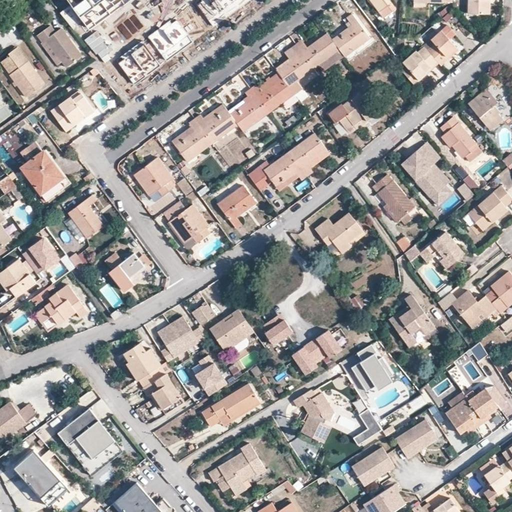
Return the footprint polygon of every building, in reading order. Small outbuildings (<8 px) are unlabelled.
[(68,0),(89,29),(128,0),(68,0)] [(198,4),(214,26),(249,0),(201,0),(202,1),(198,4)] [(370,0),(379,11),(392,2),(390,0),(370,0)] [(490,14),(490,0),(467,0),(468,13),(490,14)] [(333,39),(345,55),(346,56),(370,38),(352,14),(346,18),(351,25),(333,39)] [(170,21),(148,37),(166,61),(193,41),(177,20),(172,23),(170,21)] [(56,32),(51,25),(37,35),(43,42),(41,43),(57,65),(62,62),(67,67),(82,56),(61,27),(56,32)] [(447,25),(441,30),(450,39),(456,34),(447,25)] [(438,63),(441,65),(459,50),(450,39),(441,30),(431,39),(434,43),(427,50),(438,63)] [(296,44),(315,68),(319,65),(323,71),(345,55),(333,39),(327,32),(307,47),(301,40),(296,44)] [(96,44),(111,64),(125,53),(110,33),(96,44)] [(405,38),(397,37),(395,60),(403,60),(405,38)] [(297,81),(315,68),(296,44),(286,51),(291,58),(276,69),(278,72),(294,94),(302,88),(297,81)] [(144,45),(118,63),(134,84),(160,66),(144,45)] [(378,53),(383,61),(395,54),(390,46),(378,53)] [(438,63),(427,50),(424,46),(417,52),(415,50),(402,62),(406,66),(402,70),(414,84),(438,63)] [(44,83),(18,47),(9,53),(10,56),(1,62),(26,96),(44,83)] [(292,96),(294,94),(278,72),(258,87),(256,84),(250,88),(269,113),(283,103),(286,107),(294,100),(292,96)] [(244,132),(269,113),(250,88),(245,92),(251,99),(230,114),(238,124),(244,132)] [(50,110),(64,130),(93,108),(79,89),(50,110)] [(500,113),(499,112),(495,106),(499,103),(487,89),(469,104),(491,131),(504,120),(499,114),(500,113)] [(374,115),(358,94),(343,105),(342,104),(329,114),(335,122),(339,120),(349,133),(374,115)] [(495,106),(499,112),(505,107),(501,101),(499,103),(495,106)] [(311,116),(318,111),(312,102),(304,108),(311,116)] [(194,118),(212,143),(238,124),(230,114),(222,103),(203,118),(200,114),(194,118)] [(93,108),(64,130),(66,132),(95,111),(93,108)] [(27,117),(19,123),(22,127),(30,121),(27,117)] [(466,156),(478,146),(454,117),(440,128),(446,134),(441,137),(450,148),(453,146),(463,158),(466,156)] [(187,161),(212,143),(194,118),(189,122),(192,126),(172,140),(187,161)] [(326,129),(323,124),(317,128),(321,133),(326,129)] [(290,150),(308,175),(313,172),(311,168),(330,154),(314,133),(290,150)] [(41,150),(36,141),(21,152),(27,161),(19,167),(45,201),(70,183),(44,148),(41,150)] [(418,151),(435,172),(439,169),(436,164),(442,159),(428,142),(418,151)] [(483,152),(478,146),(466,156),(471,162),(483,152)] [(254,153),(251,149),(244,153),(248,158),(254,153)] [(301,180),(308,175),(290,150),(264,170),(280,190),(298,177),(301,180)] [(435,172),(418,151),(402,164),(416,181),(432,200),(452,183),(439,169),(435,172)] [(511,151),(502,160),(508,167),(511,164),(511,151)] [(173,177),(158,156),(133,175),(148,196),(156,190),(161,195),(175,186),(171,179),(173,177)] [(244,167),(249,174),(258,168),(257,167),(262,163),(258,157),(244,167)] [(0,181),(8,175),(0,164),(0,181)] [(180,168),(185,175),(190,171),(185,165),(180,168)] [(193,189),(181,172),(175,176),(179,181),(177,183),(186,195),(193,189)] [(416,208),(415,207),(409,200),(388,175),(377,184),(382,190),(378,193),(388,204),(401,220),(404,217),(416,208)] [(466,184),(473,192),(479,187),(472,179),(466,184)] [(468,201),(475,195),(473,192),(466,184),(465,183),(458,189),(468,201)] [(382,190),(377,184),(373,187),(378,193),(382,190)] [(197,192),(201,197),(209,191),(206,185),(197,192)] [(256,203),(243,185),(217,203),(236,228),(242,225),(237,217),(256,203)] [(24,196),(16,186),(11,190),(18,200),(24,196)] [(489,201),(486,198),(468,213),(476,222),(481,228),(499,214),(501,216),(508,210),(506,207),(511,201),(511,198),(501,186),(494,193),(496,195),(489,201)] [(91,195),(95,202),(99,198),(95,192),(91,195)] [(494,193),(486,198),(489,201),(496,195),(494,193)] [(95,202),(91,195),(68,212),(71,216),(64,221),(72,231),(78,227),(86,238),(103,224),(90,206),(95,202)] [(409,200),(415,207),(418,204),(412,198),(409,200)] [(209,224),(193,203),(180,213),(168,222),(184,243),(192,237),(196,243),(210,233),(205,227),(209,224)] [(409,223),(404,217),(401,220),(388,204),(383,208),(402,229),(409,223)] [(163,215),(168,222),(180,213),(175,206),(163,215)] [(326,232),(333,242),(342,253),(352,246),(348,242),(363,231),(349,213),(333,224),(329,219),(315,230),(320,237),(326,232)] [(476,222),(468,213),(463,218),(471,227),(476,222)] [(484,231),(501,216),(499,214),(481,228),(484,231)] [(431,228),(437,223),(434,220),(428,224),(431,228)] [(0,246),(12,238),(0,222),(0,246)] [(328,246),(333,242),(326,232),(320,237),(328,246)] [(444,256),(442,258),(449,267),(464,254),(446,232),(428,248),(433,254),(439,249),(444,256)] [(59,257),(44,237),(22,253),(37,273),(59,257)] [(404,237),(397,242),(405,254),(413,248),(404,237)] [(413,248),(405,254),(411,263),(422,253),(415,246),(413,248)] [(428,248),(422,253),(429,262),(438,254),(442,258),(444,256),(439,249),(433,254),(428,248)] [(119,251),(107,259),(111,264),(116,257),(118,260),(123,257),(119,251)] [(139,258),(134,252),(109,272),(124,291),(134,284),(129,278),(144,266),(143,263),(139,258)] [(146,253),(139,258),(143,263),(146,260),(149,265),(153,261),(146,253)] [(76,254),(70,259),(79,270),(85,266),(76,254)] [(23,263),(20,258),(0,272),(0,281),(6,290),(10,288),(16,296),(36,282),(29,273),(33,270),(26,260),(23,263)] [(449,267),(442,258),(439,261),(446,270),(449,267)] [(87,271),(85,266),(79,270),(82,275),(87,271)] [(500,313),(511,303),(511,274),(509,271),(491,286),(494,289),(500,297),(492,303),(497,309),(500,313)] [(52,283),(31,299),(36,305),(49,295),(48,292),(55,288),(52,283)] [(35,314),(41,323),(51,315),(58,324),(76,311),(81,317),(89,312),(68,284),(49,298),(52,301),(35,314)] [(457,298),(467,291),(462,285),(453,292),(457,298)] [(494,289),(486,296),(492,303),(500,297),(494,289)] [(492,303),(486,296),(481,300),(478,302),(475,297),(468,290),(452,303),(473,328),(489,315),(497,309),(492,303)] [(399,318),(392,323),(409,347),(417,342),(411,334),(420,327),(426,335),(435,328),(412,295),(405,300),(410,305),(412,308),(407,312),(404,309),(397,314),(399,318)] [(365,306),(357,296),(351,300),(359,310),(365,306)] [(209,319),(216,315),(207,302),(197,309),(201,316),(205,313),(209,319)] [(248,323),(238,308),(232,313),(234,316),(226,321),(224,318),(210,328),(225,351),(248,336),(246,334),(242,327),(248,323)] [(492,319),(500,313),(497,309),(489,315),(492,319)] [(112,315),(116,320),(123,315),(119,310),(112,315)] [(234,316),(232,313),(224,318),(226,321),(234,316)] [(389,320),(392,323),(399,318),(397,314),(389,320)] [(51,315),(41,323),(48,332),(58,324),(51,315)] [(266,334),(274,345),(294,331),(285,320),(282,322),(277,316),(265,325),(269,331),(266,334)] [(163,352),(169,363),(207,338),(200,328),(194,332),(184,317),(159,333),(169,348),(163,352)] [(511,326),(511,319),(510,318),(506,321),(498,327),(503,334),(511,326)] [(242,327),(246,334),(253,329),(248,323),(242,327)] [(342,350),(329,330),(317,339),(319,342),(313,346),(322,359),(328,355),(330,358),(342,350)] [(139,379),(144,388),(165,374),(161,366),(162,365),(151,349),(147,351),(141,343),(122,355),(124,359),(127,363),(133,359),(144,376),(139,379)] [(481,343),(468,353),(470,357),(474,354),(479,362),(488,355),(481,343)] [(376,353),(371,345),(357,354),(361,361),(354,365),(357,369),(358,371),(355,374),(366,391),(373,386),(376,390),(394,379),(380,358),(378,359),(374,354),(376,353)] [(305,348),(293,356),(306,375),(318,367),(316,364),(322,359),(313,346),(307,351),(305,348)] [(205,391),(209,396),(228,384),(209,355),(198,362),(204,370),(195,375),(200,383),(204,389),(205,391)] [(133,359),(127,363),(138,380),(139,379),(144,376),(133,359)] [(183,364),(174,370),(192,397),(201,391),(183,364)] [(505,374),(499,364),(496,366),(501,374),(502,376),(505,374)] [(257,365),(250,370),(256,377),(262,372),(257,365)] [(511,371),(503,378),(511,392),(511,371)] [(144,388),(143,389),(148,397),(151,395),(153,393),(154,394),(156,397),(153,398),(161,410),(167,406),(170,412),(185,403),(167,373),(165,374),(144,388)] [(216,423),(221,420),(219,417),(227,412),(231,418),(260,401),(249,384),(203,412),(212,426),(216,423)] [(476,395),(469,399),(484,421),(491,417),(489,414),(499,407),(501,409),(508,404),(496,386),(488,392),(486,388),(476,395)] [(473,390),(466,395),(469,399),(476,395),(473,390)] [(320,412),(329,406),(322,394),(315,398),(311,392),(294,402),(299,409),(304,406),(308,412),(310,415),(302,432),(324,443),(331,427),(323,423),(324,416),(322,416),(320,412)] [(445,412),(432,414),(438,423),(448,416),(461,433),(466,430),(469,428),(471,431),(484,421),(469,399),(468,400),(466,398),(445,412)] [(0,437),(2,440),(26,421),(18,410),(11,400),(0,408),(0,437)] [(219,417),(221,420),(225,426),(261,403),(260,401),(231,418),(227,412),(219,417)] [(18,410),(26,421),(37,413),(29,403),(18,410)] [(165,416),(170,412),(167,406),(161,410),(165,416)] [(334,411),(329,406),(320,412),(322,416),(324,416),(330,419),(334,411)] [(88,407),(63,428),(73,439),(67,443),(85,464),(96,455),(104,465),(123,449),(88,407)] [(382,430),(368,409),(359,415),(368,429),(353,438),(358,445),(382,430)] [(408,459),(424,449),(422,446),(436,437),(425,421),(396,440),(408,459)] [(63,428),(58,432),(67,443),(73,439),(63,428)] [(422,446),(424,449),(438,440),(436,437),(422,446)] [(460,456),(474,445),(471,440),(456,451),(460,456)] [(242,449),(244,453),(257,475),(258,477),(268,471),(251,443),(242,449)] [(511,465),(511,445),(503,453),(508,460),(511,465)] [(377,475),(380,478),(395,468),(383,448),(353,467),(363,484),(377,475)] [(35,449),(15,467),(51,505),(70,487),(35,449)] [(226,479),(222,482),(219,484),(223,492),(231,487),(236,496),(247,489),(244,483),(257,475),(244,453),(209,474),(211,477),(214,482),(220,478),(224,476),(226,479)] [(96,455),(85,464),(93,474),(104,465),(96,455)] [(485,475),(498,465),(493,458),(480,468),(485,475)] [(510,479),(511,477),(511,465),(508,460),(500,467),(498,465),(485,475),(493,486),(484,492),(492,504),(501,498),(503,499),(508,495),(505,489),(501,483),(508,477),(510,479)] [(365,487),(380,478),(377,475),(363,484),(365,487)] [(460,490),(465,487),(458,476),(453,480),(460,490)] [(511,483),(510,479),(508,477),(501,483),(505,489),(511,483)] [(137,482),(116,501),(126,511),(176,511),(164,499),(157,505),(137,482)] [(378,501),(368,508),(370,511),(393,511),(406,504),(400,493),(402,491),(398,485),(376,498),(378,501)] [(366,505),(368,508),(378,501),(376,498),(366,505)] [(460,511),(450,498),(433,510),(430,511),(460,511)] [(279,511),(293,502),(290,499),(276,508),(279,511)] [(298,511),(293,502),(279,511),(276,508),(272,503),(259,511),(298,511)] [(428,502),(422,507),(425,511),(430,511),(433,510),(428,502)]
